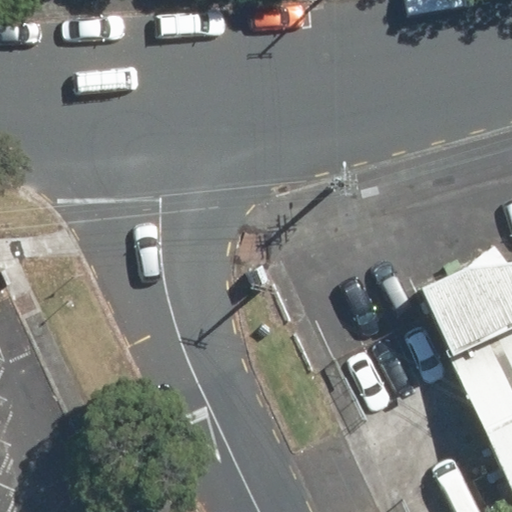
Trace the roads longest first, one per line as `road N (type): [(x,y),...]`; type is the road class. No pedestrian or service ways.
road 1 (residential): [(260,511),(168,289),(148,107)]
road 2 (secondary): [(148,107),(322,91),(511,52)]
road 3 (secondary): [(0,117),(148,107)]
